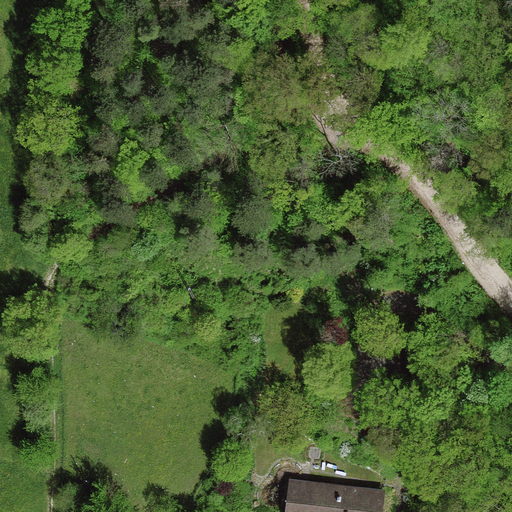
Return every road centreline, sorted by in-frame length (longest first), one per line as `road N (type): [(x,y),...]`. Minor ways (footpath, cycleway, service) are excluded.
road 1 (track): [(51,511),(59,263),(329,87),(305,0)]
road 2 (residential): [(511,298),(329,87)]
